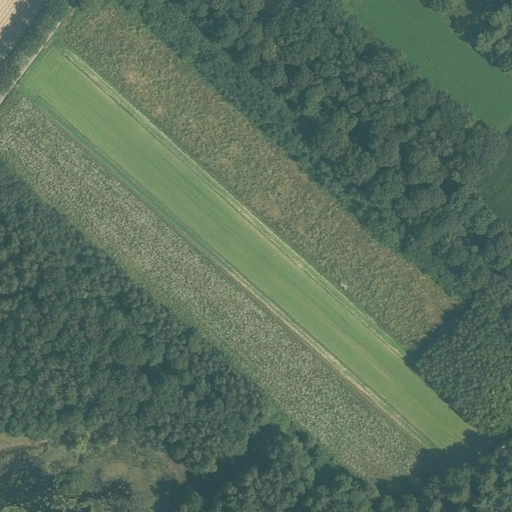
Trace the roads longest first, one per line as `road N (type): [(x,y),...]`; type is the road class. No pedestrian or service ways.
road 1 (track): [(226,0),(511,252)]
road 2 (track): [(387,511),(511,439)]
